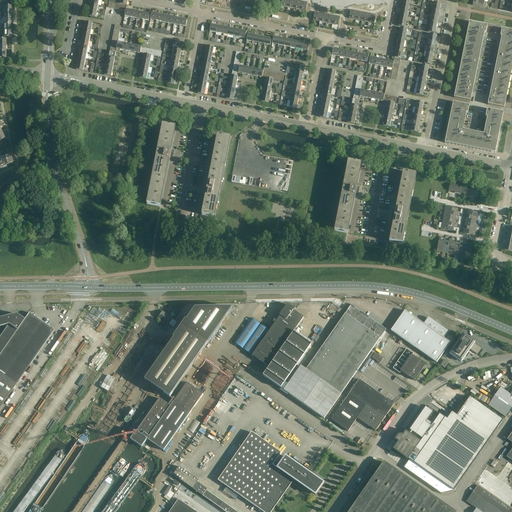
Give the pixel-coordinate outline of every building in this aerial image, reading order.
[(301,1),(299,10),(306,11),(307,3),(301,1)] [(355,20),(357,11),(351,10),(349,19),(355,20)] [(315,12),(313,21),(319,22),(321,13),(315,12)] [(370,14),(368,22),(374,24),(376,15),(370,14)] [(334,16),(332,24),(338,26),(340,17),(334,16)] [(485,33),(487,26),(470,22),(469,22),(469,24),(471,24),(457,93),(455,93),(454,98),(470,101),(471,96),(470,96),(483,33),(484,33),(485,33)] [(489,100),(488,105),(504,108),(505,103),(503,103),(511,59),(511,30),(502,29),(500,36),(501,36),(503,37),(490,100),(489,100)] [(453,103),(445,142),(445,143),(495,153),(503,113),(487,109),(485,117),(487,117),(484,134),(463,130),(466,113),(468,113),(469,106),(453,103)] [(87,123),(81,154),(112,160),(118,129),(87,123)] [(163,125),(148,205),(159,207),(168,160),(172,161),(174,151),(170,150),(175,128),(163,125)] [(215,218),(230,139),(219,136),(209,183),(206,182),(204,192),(207,193),(203,215),(215,218)] [(9,155),(9,153),(4,156),(8,164),(13,162),(10,156),(9,155)] [(349,162),(335,231),(346,234),(354,196),(357,197),(359,187),(356,186),(360,164),(349,162)] [(404,173),(397,210),(393,209),(391,219),(395,220),(390,242),(402,244),(416,175),(404,173)] [(450,183),(448,191),(454,192),(454,193),(460,194),(460,193),(463,194),(465,186),(450,183)] [(478,197),(479,189),(465,186),(463,194),(469,195),(469,196),(474,197),(474,196),(478,197)] [(444,212),(459,215),(459,213),(456,213),(457,209),(445,206),(444,212)] [(464,216),(478,219),(479,213),(471,212),(468,211),(467,215),(464,214),(464,216)] [(464,216),(463,218),(466,218),(465,222),(477,224),(480,224),(481,219),(478,219),(464,216)] [(455,220),(443,218),(442,223),(456,226),(457,225),(454,224),(455,220)] [(477,224),(465,222),(464,226),(462,226),(462,228),(476,230),(477,224)] [(476,230),(462,228),(461,229),(464,229),(463,234),(475,236),(476,230)] [(439,237),(436,251),(442,253),(445,241),(441,240),(441,238),(439,237)] [(448,254),(451,239),(449,239),(448,241),(445,241),(442,253),(448,254)] [(453,255),(456,243),(452,242),(452,240),(451,239),(448,254),(453,255)] [(459,256),(462,242),(460,241),(460,244),(456,243),(453,255),(459,256)] [(470,258),(473,244),(471,243),(471,246),(467,245),(465,257),(470,258)] [(269,331),(252,356),(269,367),(263,376),(281,388),(311,345),(293,332),(304,318),(294,311),(295,309),(293,307),(292,308),(287,304),(279,315),(280,316),(269,331)] [(380,338),(386,330),(351,305),(306,370),(301,366),(284,390),(324,419),(341,395),(341,394),(380,338)] [(170,398),(232,309),(195,309),(145,381),(170,398)] [(163,311),(158,318),(167,325),(172,318),(163,311)] [(450,343),(443,338),(448,331),(428,318),(423,324),(405,311),(391,331),(436,363),(450,343)] [(24,320),(0,354),(0,407),(54,331),(29,313),(24,320)] [(0,318),(0,327),(1,327),(8,325),(0,336),(0,354),(24,320),(15,314),(12,315),(7,317),(0,318)] [(269,331),(251,319),(234,343),(252,356),(269,331)] [(475,342),(468,338),(467,337),(463,334),(449,354),(461,362),(465,356),(467,357),(471,351),(477,355),(481,349),(474,344),(475,342)] [(376,353),(372,358),(380,363),(383,359),(376,353)] [(411,355),(400,371),(401,371),(400,372),(409,377),(414,381),(414,380),(415,381),(425,366),(425,365),(420,362),(420,361),(412,355),(411,355)] [(375,431),(394,404),(391,401),(359,379),(331,420),(348,432),(357,418),(375,431)] [(167,404),(144,437),(148,440),(164,451),(203,395),(187,384),(176,399),(174,398),(169,405),(167,404)] [(463,392),(453,385),(448,391),(452,394),(452,395),(455,397),(455,396),(459,398),(463,392)] [(505,417),(511,407),(511,391),(509,389),(507,392),(500,388),(488,406),(505,417)] [(398,442),(393,450),(408,460),(408,459),(409,460),(408,462),(407,463),(407,464),(404,468),(441,494),(442,493),(454,491),(503,420),(470,397),(457,416),(452,412),(447,419),(429,406),(427,409),(425,408),(409,431),(411,432),(409,434),(406,431),(403,435),(402,435),(398,435),(395,440),(396,441),(397,442),(398,442)] [(136,432),(130,440),(142,448),(148,440),(144,437),(167,404),(160,399),(137,432),(136,432)] [(218,481),(217,481),(262,511),(271,511),(275,507),(277,504),(284,495),(285,492),(292,483),(297,486),(299,487),(300,488),(301,488),(304,489),(307,490),(316,496),(324,484),(311,474),(285,456),(277,468),(273,465),(281,453),(251,433),(218,481)] [(455,511),(384,462),(348,511),(455,511)] [(173,475),(225,511),(237,511),(206,490),(207,489),(197,483),(199,481),(179,467),(173,475)] [(511,511),(511,509),(477,486),(466,502),(476,509),(473,511),(511,511)] [(169,511),(196,511),(178,499),(169,511)]
